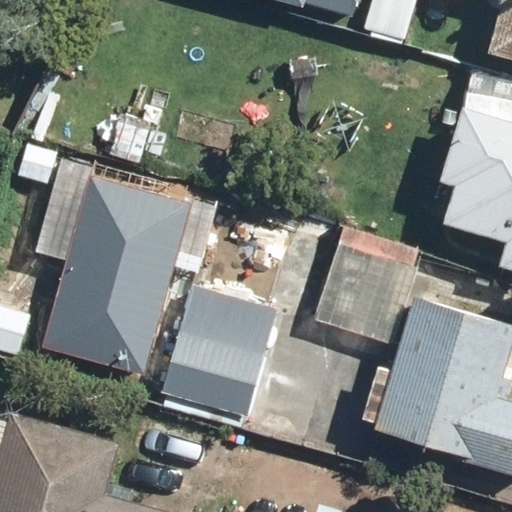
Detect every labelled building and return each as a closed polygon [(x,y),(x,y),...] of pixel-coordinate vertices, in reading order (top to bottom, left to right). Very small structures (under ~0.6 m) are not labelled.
[(511,0),(499,0),(487,47),(511,53),(511,0)] [(423,58),(377,48),(369,83),(416,93),(423,58)] [(511,70),(473,63),(465,104),(511,112),(511,70)] [(511,117),(466,104),(445,180),(454,183),(444,222),(506,239),(499,266),(511,269),(511,117)] [(193,205),(92,176),(43,347),(144,376),(193,205)] [(419,264),(338,242),(315,321),(397,344),(419,264)] [(278,310),(192,285),(162,392),(247,416),(278,310)] [(511,346),(511,323),(415,295),(375,433),(511,473),(511,399),(498,395),(511,346)] [(120,442),(10,413),(0,448),(0,511),(176,511),(106,494),(120,442)]
